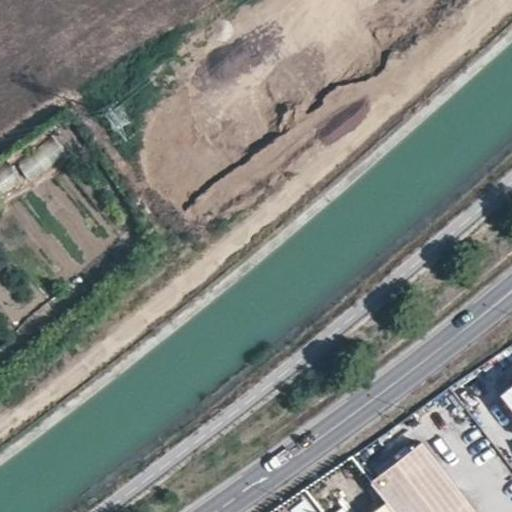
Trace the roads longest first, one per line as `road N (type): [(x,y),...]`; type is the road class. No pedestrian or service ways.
road 1 (track): [(506,0),(174,295),(0,431)]
road 2 (tertiary): [(214,511),(503,297)]
road 3 (unknown): [(511,437),(482,425),(464,450),(469,484),(490,511)]
